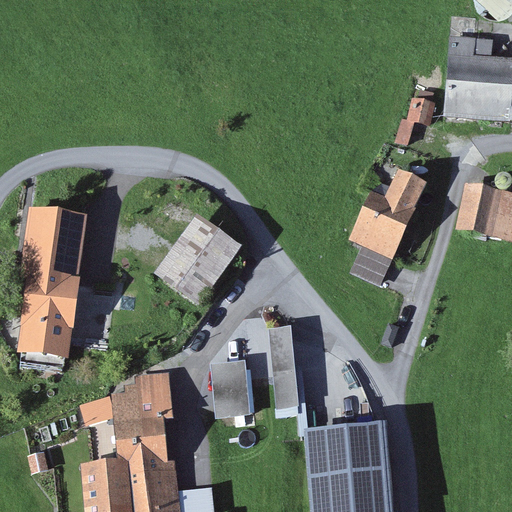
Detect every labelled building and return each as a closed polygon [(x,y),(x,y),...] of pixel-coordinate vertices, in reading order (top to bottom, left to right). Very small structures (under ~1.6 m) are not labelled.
[(511,0),(480,0),(501,22),(511,11),(511,0)] [(511,65),(446,60),(441,115),(511,120),(511,65)] [(432,105),(412,102),(408,125),(428,129),(432,105)] [(378,289),(421,189),(382,172),(348,251),(360,256),(351,277),(378,289)] [(511,209),(511,197),(469,190),(461,233),(506,242),(511,209)] [(81,238),(83,222),(30,214),(10,356),(63,363),(64,357),(110,363),(121,291),(74,285),(77,264),(118,270),(121,243),(81,238)] [(196,309),(236,254),(194,224),(154,279),(196,309)] [(212,371),(217,424),(246,421),(241,368),(212,371)] [(293,374),(270,376),(274,413),(297,410),(293,374)] [(167,425),(164,379),(136,381),(137,389),(126,390),(127,402),(94,404),(97,441),(111,440),(112,466),(80,468),(83,511),(172,511),(170,464),(164,465),(161,426),(167,425)] [(381,511),(376,433),(307,438),(312,511),(381,511)]
